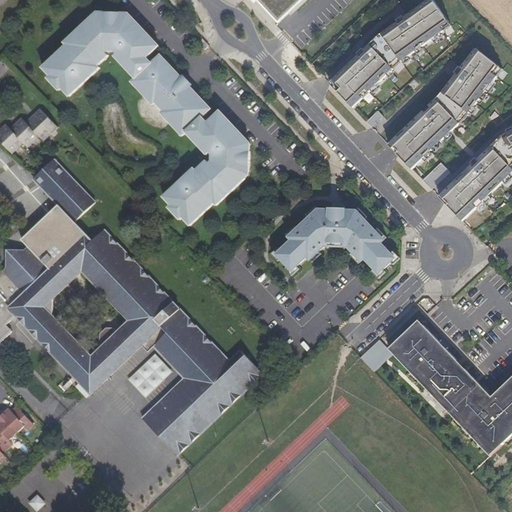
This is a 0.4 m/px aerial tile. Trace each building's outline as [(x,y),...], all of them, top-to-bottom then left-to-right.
[(255,0),(276,22),(299,0),(255,0)] [(427,0),(379,33),(332,77),(341,86),(337,89),(352,105),(400,60),(451,25),(433,0),(427,0)] [(114,56),(136,78),(132,82),(153,105),(155,102),(164,111),(161,113),(182,136),(186,132),(207,155),(210,152),(212,154),(212,162),(210,164),(207,161),(196,171),(194,169),(164,197),(172,206),(170,208),(181,220),(183,218),(191,226),(215,204),(217,206),(246,179),(244,178),(245,168),(250,168),(250,153),(245,152),(245,142),(247,141),(220,112),(207,124),(202,118),(211,110),(190,88),(189,87),(187,90),(179,81),(181,79),(181,78),(160,56),(151,65),(146,59),(158,47),(131,19),(130,20),(120,20),(120,14),(105,14),(104,19),(94,18),(93,17),(64,43),(66,46),(42,68),(50,77),(48,79),(59,91),(61,89),(69,97),(99,69),(97,66),(108,56),(106,54),(108,52),(115,52),(117,54),(114,56)] [(439,95),(389,142),(400,153),(398,155),(411,168),(463,119),(502,70),(476,49),(441,92),(439,95)] [(192,86),(183,77),(181,78),(181,79),(179,81),(187,90),(189,87),(190,88),(192,86)] [(329,80),(337,89),(341,86),(332,77),(329,80)] [(0,122),(0,143),(8,152),(21,141),(25,145),(38,134),(42,138),(55,125),(36,105),(23,118),(19,114),(7,125),(3,120),(0,122)] [(367,121),(372,127),(384,116),(378,110),(367,121)] [(511,129),(502,135),(438,195),(462,219),(511,171),(511,129)] [(393,150),(398,155),(400,153),(389,142),(387,144),(393,150)] [(157,336),(150,343),(183,378),(173,388),(170,386),(138,418),(174,455),(259,373),(237,349),(226,361),(100,229),(88,240),(72,222),(91,202),(50,160),(30,180),(60,211),(57,214),(54,211),(41,224),(44,227),(40,231),(32,224),(18,239),(25,246),(18,252),(3,251),(2,266),(0,268),(0,341),(9,333),(2,326),(13,316),(88,392),(138,344),(152,331),(157,336)] [(423,180),(431,189),(450,172),(440,162),(423,180)] [(291,240),(277,255),(292,271),(307,257),(311,253),(314,256),(324,246),(329,242),(342,242),(347,247),(357,257),(360,254),(364,259),(379,274),(395,258),(380,243),(376,239),(379,236),(359,215),(356,219),(348,211),(324,210),(317,217),(313,213),(293,233),(296,236),(291,240)] [(511,375),(491,395),(417,320),(387,347),(380,340),(361,358),(375,372),(392,355),(493,458),(511,439),(511,375)] [(143,350),(150,343),(157,336),(152,331),(138,344),(143,350)] [(27,427),(31,431),(36,425),(19,407),(14,412),(12,410),(9,413),(8,412),(0,418),(0,440),(10,451),(16,445),(12,442),(27,427)] [(13,502),(22,511),(56,511),(65,504),(39,476),(13,502)]
